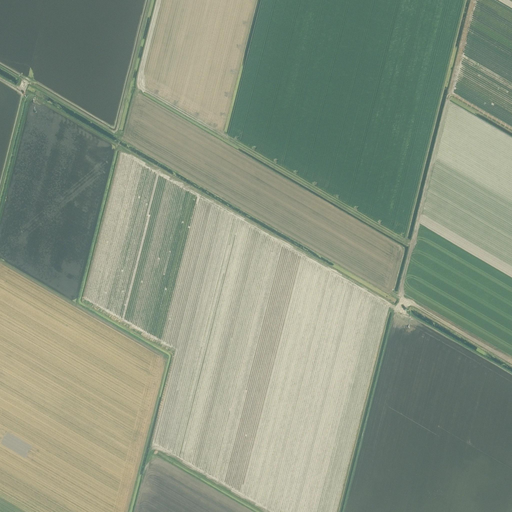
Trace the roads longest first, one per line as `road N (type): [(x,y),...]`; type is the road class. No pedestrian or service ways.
road 1 (track): [(27,84),(123,139),(157,0)]
road 2 (track): [(0,217),(25,92)]
